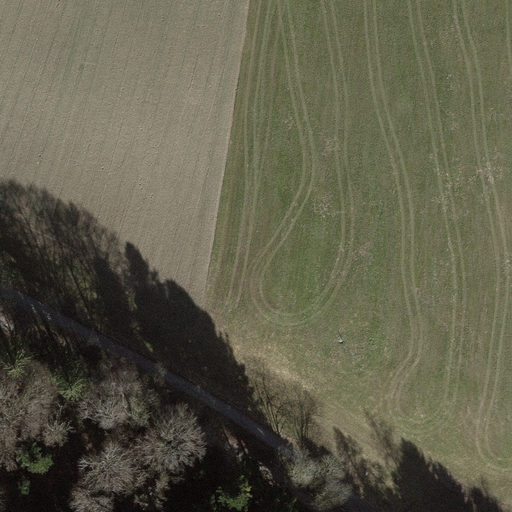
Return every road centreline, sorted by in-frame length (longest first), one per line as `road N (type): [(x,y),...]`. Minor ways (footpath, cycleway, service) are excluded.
road 1 (unknown): [(0,293),(182,385),(326,475),(367,511)]
road 2 (track): [(306,511),(158,398),(0,318)]
